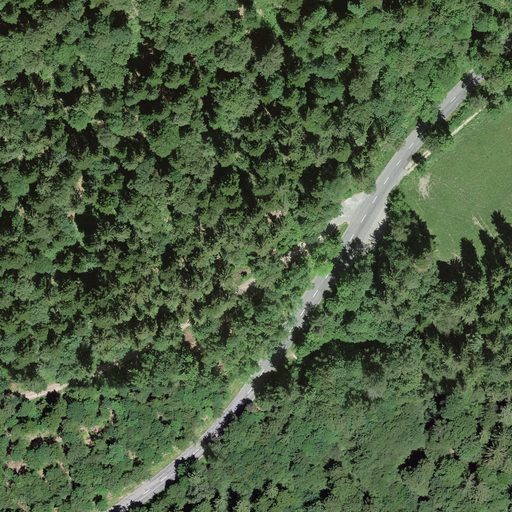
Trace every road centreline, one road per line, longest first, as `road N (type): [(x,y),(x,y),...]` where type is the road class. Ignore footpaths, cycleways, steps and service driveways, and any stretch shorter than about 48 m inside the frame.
road 1 (tertiary): [(118,511),(228,422),(411,142),(511,37)]
road 2 (track): [(369,213),(334,220),(167,339),(95,375),(0,401)]
road 3 (track): [(511,81),(379,197)]
